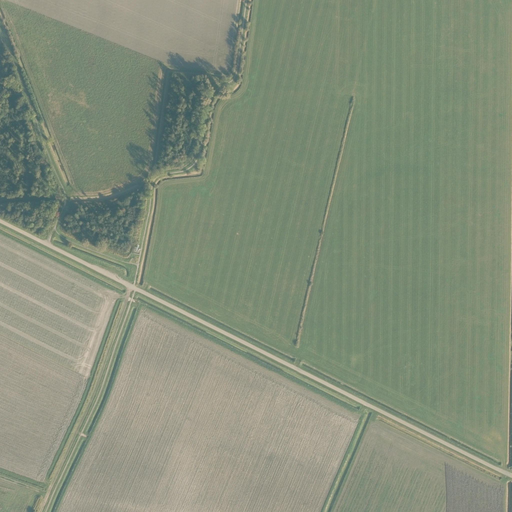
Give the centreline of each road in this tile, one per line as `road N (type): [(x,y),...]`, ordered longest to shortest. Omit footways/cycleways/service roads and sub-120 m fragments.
road 1 (unclassified): [(511,475),(0,221)]
road 2 (track): [(39,511),(130,285)]
